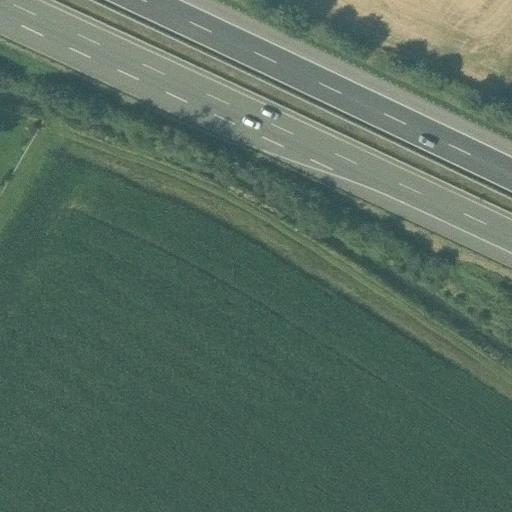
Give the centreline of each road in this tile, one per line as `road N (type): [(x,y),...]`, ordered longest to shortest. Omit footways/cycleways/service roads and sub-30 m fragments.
road 1 (motorway): [(1,0),(511,237)]
road 2 (motorway): [(511,157),(178,0)]
